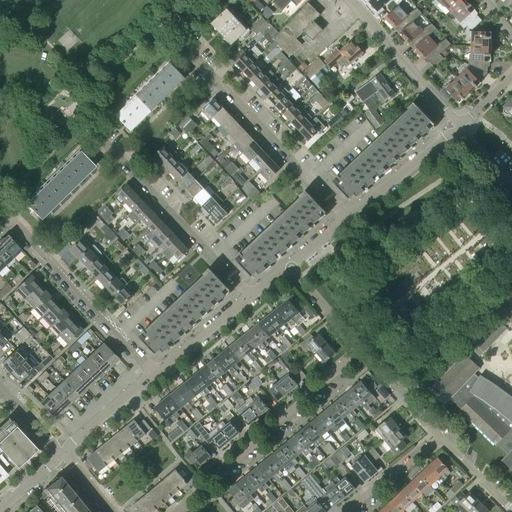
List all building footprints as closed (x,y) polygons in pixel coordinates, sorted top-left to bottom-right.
[(257,0),(253,4),(252,6),(259,12),(264,7),(257,0)] [(301,0),(273,0),(278,5),(279,3),(284,8),(291,1),(296,6),(299,3),(301,0)] [(306,14),(293,27),(302,36),(301,36),(311,47),(330,29),(331,30),(341,20),(331,9),(332,8),(324,0),(320,0),(311,9),(308,7),(303,11),(306,14)] [(375,9),(378,12),(390,0),(371,0),(369,2),(371,5),(371,7),(372,9),(373,9),(375,9)] [(441,0),(440,1),(450,12),(463,0),(441,0)] [(463,20),(467,25),(477,16),(473,12),(475,10),(465,0),(463,0),(450,12),(460,23),(463,20)] [(267,5),(262,11),(269,18),(274,11),(267,5)] [(396,28),(400,32),(401,32),(413,21),(421,13),(417,9),(407,15),(398,5),(384,18),(394,30),(396,28)] [(213,24),(233,45),(247,31),(227,10),(213,24)] [(467,25),(466,26),(469,29),(472,30),(481,21),(477,16),(467,25)] [(411,43),(415,47),(415,48),(427,36),(428,36),(436,29),(431,24),(421,30),(413,21),(401,32),(400,32),(399,34),(409,45),(411,43)] [(267,34),(273,39),(279,33),(269,23),(260,32),(264,37),(267,34)] [(472,32),(471,46),(491,47),(491,32),(472,32)] [(425,58),(430,63),(439,54),(450,44),(446,39),(436,45),(428,36),(427,36),(415,48),(415,47),(413,49),(423,60),(425,58)] [(340,51),(345,57),(338,63),(341,66),(343,64),(346,68),(351,64),(364,53),(357,45),(357,46),(352,41),(340,51)] [(272,50),(278,45),(275,42),(270,47),(272,50)] [(468,60),(468,65),(487,73),(488,62),(490,62),(491,47),(471,46),(471,60),(468,60)] [(331,69),(345,57),(338,49),(323,62),(326,66),(324,68),(326,69),(329,66),(331,69)] [(244,72),(253,63),(258,59),(250,50),(236,63),(244,72)] [(439,54),(430,63),(434,68),(444,59),(439,54)] [(311,80),(320,72),(324,68),(326,66),(323,62),(319,58),(304,72),(311,80)] [(244,72),(252,80),(265,68),(264,67),(260,70),(253,63),(244,72)] [(132,131),(178,86),(185,79),(171,65),(118,117),(132,131)] [(467,69),(456,79),(470,93),(481,83),(479,81),(487,73),(468,65),(473,68),(469,72),(467,69)] [(252,80),(260,88),(274,74),(270,70),(268,72),(265,68),(252,80)] [(320,72),(311,80),(318,89),(327,81),(320,72)] [(260,88),(268,97),(277,88),(273,84),(278,79),(274,74),(260,88)] [(360,93),(365,100),(370,97),(388,84),(381,74),(366,85),(370,91),(367,92),(365,89),(360,93)] [(308,90),(308,91),(313,86),(306,79),(302,82),(309,89),(308,90)] [(470,93),(456,79),(446,89),(444,88),(440,92),(447,100),(452,96),(459,103),(459,104),(470,93)] [(395,93),(388,84),(370,97),(365,100),(363,102),(370,111),(381,103),(381,104),(395,93)] [(277,88),(268,97),(275,105),(285,96),(288,93),(281,85),(277,88)] [(313,86),(308,91),(313,96),(318,91),(313,86)] [(343,97),(348,104),(356,97),(350,90),(343,97)] [(275,105),(284,114),(293,105),(292,104),(296,101),(288,93),(285,96),(275,105)] [(315,99),(314,97),(310,101),(313,104),(316,101),(322,108),(328,103),(322,96),(318,100),(316,98),(315,99)] [(511,99),(504,107),(503,109),(503,111),(504,113),(506,114),(508,114),(510,113),(511,115),(511,99)] [(206,109),(214,117),(223,108),(215,100),(206,109)] [(431,122),(413,103),(407,108),(410,112),(362,157),(359,155),(331,181),(346,197),(348,199),(349,200),(353,196),(356,199),(364,193),(361,189),(364,185),(367,189),(376,182),(372,178),(375,175),(378,178),(387,172),(383,168),(386,164),(389,168),(398,161),(394,157),(397,154),(400,157),(409,151),(405,147),(408,144),(412,147),(420,141),(416,136),(419,133),(423,137),(431,130),(427,126),(431,122)] [(284,114),(291,121),(304,109),(300,113),(293,105),(284,114)] [(329,123),(334,128),(352,110),(348,106),(329,123)] [(214,117),(222,126),(231,117),(223,108),(214,117)] [(291,121),(299,130),(309,122),(308,121),(312,118),(304,109),(291,121)] [(376,129),(384,122),(375,109),(366,116),(376,129)] [(188,116),(179,125),(184,129),(189,134),(198,125),(188,116)] [(226,137),(226,138),(239,125),(231,117),(222,126),(229,133),(226,137)] [(309,122),(299,130),(309,141),(319,132),(314,127),(317,123),(313,120),(310,123),(309,122)] [(184,129),(179,125),(175,129),(177,130),(172,135),(176,138),(180,134),(180,133),(184,129)] [(237,142),(238,142),(247,134),(239,125),(226,138),(233,145),(237,142)] [(242,153),(243,154),(255,142),(247,134),(238,142),(245,150),(242,153)] [(253,159),(263,150),(255,142),(243,154),(250,161),(253,159)] [(155,156),(163,164),(176,152),(168,144),(155,156)] [(209,151),(215,157),(219,153),(213,147),(209,151)] [(253,159),(261,168),(271,159),(263,150),(253,159)] [(163,164),(171,173),(181,164),(180,164),(183,160),(176,152),(163,164)] [(27,205),(41,219),(94,167),(80,153),(27,205)] [(224,155),(223,153),(217,159),(220,162),(227,156),(225,154),(224,155)] [(271,159),(261,168),(263,169),(259,172),(267,181),(271,178),(280,169),(271,159)] [(222,165),(226,169),(230,165),(226,161),(222,165)] [(171,173),(179,181),(188,172),(181,164),(171,173)] [(230,165),(226,169),(230,174),(235,170),(230,165)] [(179,181),(187,189),(196,181),(188,172),(179,181)] [(237,173),(236,172),(231,176),(241,186),(247,181),(240,174),(238,173),(237,173)] [(187,189),(195,198),(204,189),(196,181),(187,189)] [(248,196),(252,201),(262,193),(257,188),(256,189),(249,181),(242,188),(248,196)] [(118,194),(126,203),(136,194),(128,185),(118,194)] [(195,198),(203,206),(216,194),(215,193),(211,197),(204,189),(195,198)] [(323,210),(305,191),(299,196),(302,200),(243,256),(240,253),(234,259),(252,278),(256,273),(259,277),(267,270),(264,266),(267,263),(270,266),(278,260),(275,256),(278,252),(281,256),(289,249),(286,245),(289,242),(292,245),(301,239),(297,235),(300,232),(303,235),(312,229),(308,224),(311,221),(314,225),(323,218),(319,214),(323,210)] [(126,203),(134,211),(143,202),(136,194),(126,203)] [(203,206),(211,215),(220,206),(219,205),(223,202),(216,194),(203,206)] [(239,206),(247,198),(243,195),(230,207),(234,211),(239,206)] [(134,211),(141,219),(151,210),(143,202),(134,211)] [(220,206),(211,215),(218,223),(228,214),(220,206)] [(141,219),(149,227),(158,218),(151,210),(141,219)] [(102,217),(106,222),(112,216),(108,212),(102,217)] [(112,216),(106,222),(108,225),(114,219),(112,216)] [(147,236),(151,240),(166,226),(158,218),(149,227),(153,231),(147,236)] [(101,229),(110,239),(114,234),(105,224),(101,229)] [(164,243),(174,234),(166,226),(151,240),(158,248),(164,243)] [(117,234),(121,238),(127,232),(123,228),(117,234)] [(127,232),(121,238),(124,241),(130,235),(127,232)] [(162,252),(166,257),(181,242),(174,234),(164,243),(168,247),(162,252)] [(3,238),(0,240),(0,244),(16,261),(13,258),(21,251),(7,236),(4,239),(3,238)] [(71,250),(79,259),(90,249),(81,240),(71,250)] [(181,242),(166,257),(169,260),(175,255),(179,259),(189,250),(181,242)] [(0,260),(8,269),(6,266),(13,259),(16,261),(0,244),(0,260)] [(132,250),(137,254),(142,249),(138,244),(132,250)] [(79,259),(88,268),(98,258),(90,249),(79,259)] [(142,249),(137,254),(139,257),(145,251),(142,249)] [(88,268),(98,279),(108,269),(98,258),(88,268)] [(329,263),(334,268),(340,263),(335,258),(329,263)] [(0,275),(0,276),(0,275),(0,271),(5,266),(8,269),(0,260),(0,275)] [(148,266),(152,270),(158,265),(154,260),(148,266)] [(136,267),(145,276),(150,272),(141,263),(136,267)] [(158,265),(152,270),(158,277),(161,280),(170,272),(166,268),(163,271),(158,265)] [(227,288),(209,268),(203,274),(206,277),(147,333),(144,331),(138,337),(156,355),(160,351),(163,355),(171,348),(168,344),(171,341),(174,344),(182,338),(179,333),(182,330),(185,334),(194,327),(190,323),(193,320),(196,323),(205,317),(201,313),(204,309),(207,313),(216,306),(212,302),(215,299),(218,302),(227,296),(223,292),(227,288)] [(98,279),(106,288),(117,278),(108,269),(98,279)] [(22,302),(40,284),(34,277),(32,279),(29,277),(13,292),(13,293),(16,290),(24,299),(22,302)] [(106,288),(114,297),(128,284),(122,278),(119,281),(117,278),(106,288)] [(30,311),(31,311),(47,295),(45,293),(47,291),(40,284),(22,302),(25,299),(33,308),(30,311)] [(128,284),(114,297),(123,306),(133,296),(132,295),(134,293),(131,290),(132,287),(128,284)] [(39,320),(58,302),(51,295),(49,297),(47,295),(31,311),(33,309),(42,317),(39,320)] [(9,301),(12,299),(9,296),(5,300),(4,303),(12,311),(15,308),(9,301)] [(511,321),(511,296),(497,309),(511,323),(511,321)] [(289,300),(281,306),(295,323),(303,317),(289,300)] [(48,329),(64,314),(62,311),(64,309),(58,302),(39,320),(42,318),(50,327),(48,329)] [(281,306),(273,312),(283,324),(287,321),(291,326),(295,323),(281,306)] [(383,309),(377,314),(384,322),(390,317),(390,314),(386,309),(383,309)] [(273,312),(266,318),(280,335),(283,332),(279,328),(283,324),(273,312)] [(56,338),(75,321),(69,314),(66,316),(64,314),(48,329),(51,327),(59,336),(56,338)] [(266,318),(258,324),(269,336),(273,333),(276,338),(280,335),(266,318)] [(75,321),(56,338),(57,339),(59,336),(68,345),(65,347),(65,348),(82,332),(80,330),(82,328),(75,321)] [(258,324),(251,330),(265,347),(269,344),(265,340),(269,336),(258,324)] [(14,336),(18,340),(27,332),(23,327),(14,336)] [(2,329),(0,330),(0,348),(11,338),(8,340),(0,331),(2,329)] [(86,341),(93,334),(94,334),(90,329),(82,337),(86,341)] [(251,330),(244,336),(254,349),(258,345),(262,350),(265,347),(251,330)] [(27,332),(18,340),(22,344),(31,336),(32,337),(33,336),(29,332),(28,331),(27,332)] [(309,345),(316,353),(326,344),(317,334),(313,338),(310,335),(300,344),(304,349),(309,345)] [(258,364),(255,361),(257,360),(253,354),(252,354),(250,352),(254,349),(244,336),(237,342),(250,359),(251,359),(253,362),(251,364),(254,368),(258,364)] [(78,349),(86,341),(82,337),(74,345),(78,349)] [(247,362),(250,359),(237,342),(229,348),(239,360),(243,357),(247,362)] [(482,343),(478,347),(484,352),(488,348),(482,343)] [(93,349),(110,368),(115,363),(114,362),(117,359),(103,344),(95,351),(93,349)] [(326,344),(316,353),(324,362),(334,353),(326,344)] [(72,354),(78,349),(74,345),(68,350),(72,354)] [(3,367),(10,374),(28,357),(28,356),(26,359),(17,350),(20,348),(19,347),(3,363),(5,365),(3,367)] [(235,364),(239,360),(229,348),(222,354),(236,371),(239,368),(235,364)] [(85,356),(101,374),(105,371),(106,372),(110,368),(93,349),(95,352),(88,359),(85,356)] [(288,350),(281,356),(287,364),(287,363),(285,361),(292,355),(288,350)] [(232,374),(236,371),(222,354),(214,360),(224,372),(228,369),(232,374)] [(461,409),(460,411),(495,445),(497,443),(508,454),(501,460),(511,470),(511,401),(505,396),(492,386),(478,377),(477,379),(473,375),(479,368),(464,354),(457,361),(429,391),(444,405),(450,399),(461,409)] [(28,357),(10,374),(16,381),(18,379),(21,382),(34,369),(39,365),(30,355),(28,357)] [(34,369),(38,373),(53,359),(49,355),(34,369)] [(77,364),(95,382),(99,378),(98,377),(101,374),(85,356),(87,359),(80,366),(77,364)] [(287,364),(281,356),(272,363),(275,367),(279,363),(283,367),(287,364)] [(62,364),(58,359),(52,365),(56,369),(62,364)] [(220,376),(224,372),(214,360),(207,365),(221,383),(224,380),(220,376)] [(69,371),(86,389),(89,386),(90,387),(95,382),(77,364),(79,367),(72,374),(69,371)] [(217,386),(221,383),(207,365),(199,372),(210,384),(214,381),(217,386)] [(306,376),(299,368),(294,372),(301,380),(306,376)] [(61,379),(79,397),(84,393),(82,392),(86,389),(69,371),(72,374),(64,381),(61,379)] [(206,387),(210,384),(199,372),(192,377),(206,395),(209,392),(206,387)] [(46,379),(42,374),(36,380),(41,384),(46,379)] [(288,374),(278,382),(287,393),(297,385),(288,374)] [(256,376),(252,379),(258,387),(263,383),(256,376)] [(203,398),(206,395),(192,377),(184,384),(194,396),(199,393),(203,398)] [(54,386),(53,386),(70,403),(73,400),(74,402),(79,397),(61,379),(64,381),(56,389),(54,386)] [(258,387),(252,379),(247,383),(254,391),(258,387)] [(287,393),(278,382),(269,390),(278,401),(287,393)] [(354,388),(368,405),(375,399),(361,382),(354,388)] [(191,399),(194,396),(184,384),(177,389),(191,407),(195,404),(191,399)] [(46,393),(46,394),(63,412),(68,408),(67,406),(70,403),(53,386),(56,389),(48,396),(46,393)] [(354,388),(346,394),(357,407),(360,404),(364,408),(365,408),(367,411),(368,410),(371,414),(375,411),(372,407),(370,408),(368,405),(354,388)] [(188,410),(191,407),(177,389),(170,396),(180,408),(184,405),(188,410)] [(63,412),(46,394),(45,394),(48,396),(40,404),(54,419),(57,415),(59,417),(63,412)] [(346,394),(339,400),(353,417),(356,415),(353,410),(357,407),(346,394)] [(176,411),(180,408),(170,396),(163,401),(176,419),(180,416),(176,411)] [(250,406),(249,406),(258,417),(268,409),(257,396),(253,400),(250,397),(246,401),(250,406)] [(227,399),(223,403),(229,411),(234,407),(228,399),(227,399)] [(210,404),(205,408),(208,412),(217,405),(214,400),(210,404)] [(339,400),(332,406),(342,419),(345,416),(349,420),(353,417),(339,400)] [(173,421),(176,419),(163,401),(155,408),(165,420),(169,417),(173,421)] [(229,411),(223,403),(218,407),(225,415),(229,411)] [(258,417),(249,406),(240,414),(249,425),(258,417)] [(332,406),(324,412),(338,429),(342,427),(338,422),(342,419),(332,406)] [(375,411),(371,414),(375,418),(383,412),(379,407),(375,411)] [(324,412),(317,418),(331,436),(331,435),(328,431),(331,428),(335,432),(338,429),(324,412)] [(375,430),(383,440),(398,427),(395,423),(397,421),(393,416),(391,418),(391,417),(375,430)] [(317,418),(310,424),(324,442),(331,436),(317,418)] [(134,421),(126,427),(138,441),(146,435),(144,433),(150,428),(144,420),(138,425),(134,421)] [(218,426),(224,435),(229,441),(239,433),(230,422),(226,425),(222,421),(217,425),(218,426)] [(310,424),(302,430),(313,443),(316,448),(320,444),(324,442),(310,424)] [(200,435),(194,426),(187,432),(194,440),(200,435)] [(229,441),(224,435),(218,426),(208,435),(215,443),(220,449),(229,441)] [(126,427),(119,433),(130,447),(138,441),(126,427)] [(398,427),(383,440),(395,455),(406,446),(402,441),(407,437),(398,427)] [(182,432),(179,428),(167,439),(170,443),(182,432)] [(356,437),(359,442),(368,434),(364,429),(356,437)] [(302,430),(295,437),(309,454),(312,451),(309,446),(313,443),(302,430)] [(119,433),(111,440),(122,454),(130,447),(119,433)] [(295,437),(288,443),(298,455),(302,452),(305,456),(309,454),(295,437)] [(0,461),(10,471),(15,466),(18,469),(38,450),(27,439),(8,456),(1,449),(0,449),(0,461)] [(111,440),(103,446),(115,460),(122,454),(111,440)] [(288,443),(280,449),(294,466),(298,463),(294,458),(298,455),(288,443)] [(103,446),(96,452),(107,466),(115,460),(103,446)] [(211,457),(210,456),(202,446),(192,453),(189,450),(184,454),(192,465),(197,461),(200,465),(211,457)] [(341,449),(334,454),(342,464),(348,458),(347,456),(351,453),(345,446),(341,449)] [(368,452),(375,461),(380,457),(373,448),(368,452)] [(280,449),(273,455),(283,467),(284,467),(288,471),(294,466),(280,449)] [(107,466),(96,452),(85,461),(89,465),(92,463),(99,473),(107,466)] [(342,464),(334,454),(329,458),(336,467),(341,463),(342,464)] [(364,456),(362,458),(360,454),(351,461),(354,464),(352,466),(364,481),(376,471),(364,456)] [(273,455),(266,461),(280,478),(283,475),(279,471),(283,467),(273,455)] [(437,458),(428,467),(438,477),(443,482),(447,478),(443,473),(447,469),(444,466),(447,463),(447,461),(443,457),(442,457),(438,460),(437,458)] [(266,461),(258,467),(268,480),(272,476),(276,481),(280,478),(266,461)] [(258,467),(251,473),(265,490),(268,487),(264,483),(268,480),(258,467)] [(428,467),(419,475),(430,486),(438,477),(428,467)] [(176,470),(168,477),(179,490),(187,484),(182,478),(178,473),(176,470)] [(314,471),(305,478),(312,486),(317,482),(313,478),(317,475),(314,471)] [(251,473),(243,479),(254,492),(258,488),(262,493),(265,490),(251,473)] [(419,475),(411,483),(421,494),(430,486),(419,475)] [(63,511),(89,511),(60,477),(45,489),(63,511)] [(168,477),(160,483),(172,497),(179,490),(168,477)] [(337,477),(332,481),(345,497),(355,489),(345,478),(340,482),(337,477)] [(313,497),(304,505),(308,510),(309,511),(325,511),(318,502),(322,498),(312,486),(305,478),(301,482),(308,490),(313,497)] [(243,479),(236,485),(250,502),(254,500),(250,495),(254,492),(243,479)] [(345,497),(332,481),(322,489),(336,505),(345,497)] [(459,481),(450,490),(454,494),(463,485),(459,481)] [(160,483),(153,490),(164,503),(172,497),(160,483)] [(411,483),(402,491),(412,502),(421,494),(411,483)] [(250,502),(236,485),(228,491),(243,509),(250,502)] [(153,490),(145,496),(156,510),(164,503),(153,490)] [(454,494),(450,490),(445,493),(450,498),(454,494)] [(402,491),(393,499),(403,510),(412,502),(402,491)] [(449,502),(459,511),(468,511),(479,502),(469,493),(465,497),(460,492),(449,502)] [(145,496),(137,503),(145,511),(153,511),(156,510),(145,496)] [(277,502),(283,510),(284,510),(285,511),(309,511),(308,510),(304,505),(294,511),(293,511),(288,506),(282,497),(277,502)] [(393,499),(384,508),(388,511),(401,511),(403,510),(393,499)] [(277,511),(281,511),(283,510),(277,502),(272,505),(277,511)] [(437,502),(432,506),(436,510),(441,506),(437,502)] [(488,511),(479,502),(468,511),(488,511)] [(145,511),(137,503),(130,509),(132,511),(145,511)]
